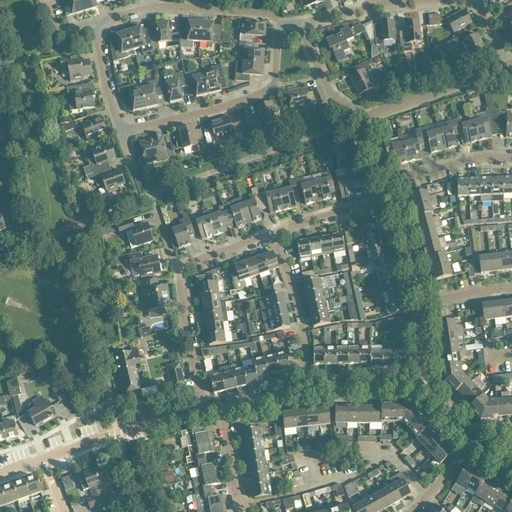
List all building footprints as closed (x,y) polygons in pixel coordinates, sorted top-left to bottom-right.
[(85,12),(81,0),(61,0),(64,9),(69,8),(71,15),(76,13),(77,15),(85,12)] [(81,0),(85,12),(97,8),(94,0),(81,0)] [(429,26),(441,26),(449,25),(454,33),(471,24),(465,11),(447,20),(441,21),(440,15),(428,16),(429,26)] [(187,32),(182,32),(181,34),(180,46),(180,48),(192,49),(193,42),(200,43),(201,23),(188,22),(187,32)] [(374,32),(376,46),(384,45),(384,42),(395,41),(394,32),(393,22),(380,23),(381,32),(374,32)] [(147,29),(149,36),(153,50),(159,49),(158,45),(166,43),(167,49),(180,46),(181,34),(182,32),(181,32),(181,34),(170,35),(168,23),(155,25),(155,28),(147,29)] [(214,24),(201,23),(200,43),(207,43),(207,48),(212,49),(212,43),(218,44),(219,36),(213,36),(214,24)] [(240,31),(239,42),(252,43),(252,37),(265,38),(266,24),(246,23),(245,31),(240,31)] [(363,26),(369,42),(374,40),(372,23),(363,26)] [(400,44),(403,53),(412,52),(411,43),(421,43),(420,33),(419,23),(405,24),(407,40),(400,41),(400,44)] [(140,28),(128,32),(134,51),(141,49),(143,53),(153,50),(149,36),(143,38),(140,28)] [(353,40),(352,37),(348,28),(339,32),(340,35),(326,41),(330,51),(332,50),(333,52),(332,52),(338,64),(346,60),(343,53),(349,50),(346,43),(353,40)] [(134,51),(128,32),(115,36),(117,42),(113,43),(114,44),(115,47),(114,47),(114,48),(114,49),(111,50),(113,63),(128,58),(126,53),(134,51)] [(462,43),(466,50),(466,52),(460,55),(465,64),(472,62),(470,59),(485,51),(477,35),(462,43)] [(443,45),(444,47),(447,52),(460,45),(457,39),(443,45)] [(244,55),(243,62),(243,63),(263,64),(264,51),(245,50),(246,44),(239,44),(239,55),(244,55)] [(369,48),(369,57),(371,57),(371,59),(379,55),(374,46),(372,47),(371,48),(369,48)] [(60,60),(61,70),(68,69),(70,82),(74,82),(84,80),(84,78),(92,77),(89,61),(81,62),(80,56),(60,60)] [(379,58),(373,61),(376,67),(382,64),(379,58)] [(243,63),(243,62),(238,62),(236,62),(236,70),(238,70),(236,70),(235,72),(235,82),(249,83),(250,76),(262,77),(263,64),(243,63)] [(350,78),(359,96),(374,88),(366,74),(371,71),(366,62),(352,70),(355,75),(350,78)] [(212,73),(204,75),(209,95),(221,92),(219,81),(225,80),(222,66),(211,68),(212,73)] [(209,95),(204,75),(197,77),(196,72),(185,74),(187,87),(193,85),(196,98),(209,95)] [(183,88),(186,87),(182,73),(172,75),(173,82),(165,84),(170,104),(183,101),(181,94),(184,94),(183,88)] [(149,88),(141,90),(146,109),(164,105),(158,80),(148,83),(149,88)] [(93,84),(89,85),(66,89),(70,112),(77,111),(94,108),(92,98),(95,97),(93,84)] [(146,109),(141,90),(134,91),(133,86),(121,89),(124,101),(130,100),(133,112),(146,109)] [(326,103),(319,89),(312,92),(313,93),(308,94),(307,90),(297,92),(296,91),(287,92),(291,110),(310,106),(310,105),(317,104),(319,106),(326,103)] [(476,115),(472,116),(478,142),(492,138),(490,131),(498,131),(496,118),(495,113),(490,93),(483,93),(488,111),(485,112),(486,119),(478,121),(476,115)] [(256,132),(250,134),(253,140),(266,135),(263,127),(278,122),(276,116),(278,115),(279,113),(279,111),(279,109),(277,108),(275,107),(273,108),(271,103),(256,108),(259,116),(256,117),(256,116),(255,116),(257,121),(253,122),(256,132)] [(506,113),(495,113),(496,118),(498,131),(506,131),(506,138),(511,138),(511,118),(510,118),(511,112),(507,112),(506,113)] [(478,142),(472,116),(469,117),(470,123),(461,125),(458,115),(453,116),(455,121),(458,135),(463,134),(466,144),(471,142),(471,144),(478,142)] [(242,133),(240,125),(238,117),(231,119),(232,121),(230,121),(229,118),(210,123),(216,141),(241,133),(242,133)] [(100,119),(82,125),(87,139),(106,133),(100,119)] [(253,140),(250,134),(246,121),(245,121),(246,123),(240,125),(242,133),(241,133),(246,149),(255,146),(253,140)] [(447,129),(439,131),(443,149),(448,148),(448,150),(456,147),(453,136),(458,135),(455,121),(446,123),(447,129)] [(61,127),(64,133),(77,129),(74,122),(61,127)] [(181,150),(183,149),(183,150),(193,147),(194,153),(204,151),(202,139),(196,141),(193,127),(179,131),(181,141),(179,142),(178,143),(177,144),(177,146),(178,148),(179,149),(181,150)] [(428,128),(419,130),(424,149),(429,148),(431,154),(439,152),(438,151),(443,149),(439,131),(430,134),(428,128)] [(424,149),(419,130),(414,131),(416,140),(408,142),(406,137),(402,137),(409,163),(417,161),(416,159),(421,158),(419,151),(424,149)] [(139,143),(144,164),(145,164),(144,160),(158,157),(159,161),(168,159),(166,152),(163,137),(161,138),(161,135),(152,137),(152,140),(139,143)] [(409,163),(402,137),(398,138),(400,144),(391,147),(390,141),(383,142),(389,164),(395,162),(396,166),(409,163)] [(88,161),(93,174),(107,169),(105,163),(116,159),(110,145),(103,148),(102,146),(91,150),(94,159),(88,161)] [(207,150),(210,158),(222,154),(219,146),(207,150)] [(322,152),(316,154),(318,160),(324,158),(322,152)] [(107,169),(93,174),(86,177),(87,177),(88,181),(92,182),(95,181),(97,188),(103,186),(106,194),(118,189),(117,188),(125,185),(120,171),(109,175),(107,169)] [(352,170),(348,171),(354,196),(367,193),(363,173),(353,176),(352,170)] [(335,172),(330,173),(334,189),(339,188),(342,199),(354,196),(348,171),(344,172),(346,178),(337,180),(335,172)] [(323,201),(331,199),(329,190),(334,189),(330,173),(321,175),(322,181),(314,183),(318,201),(323,200),(323,201)] [(469,197),(480,197),(481,197),(480,180),(480,175),(475,175),(475,180),(469,180),(469,197)] [(299,178),(294,180),(296,190),(301,189),(306,205),(314,203),(313,202),(318,201),(314,183),(305,185),(303,179),(299,180),(299,178)] [(511,178),(502,179),(503,196),(511,195),(511,178)] [(481,197),(480,197),(481,203),(492,202),(492,196),(491,179),(480,180),(481,197)] [(502,179),(491,179),(492,196),(503,196),(502,179)] [(280,185),(276,186),(283,211),(296,208),(292,192),(296,190),(294,180),(289,181),(290,189),(282,191),(280,185)] [(457,197),(469,197),(469,180),(457,181),(457,197)] [(274,193),(259,197),(263,210),(269,209),(270,215),(283,211),(276,186),(273,187),(274,193)] [(251,202),(242,205),(248,223),(253,221),(253,223),(261,220),(259,212),(263,210),(259,197),(256,189),(251,191),(253,195),(249,197),(251,202)] [(210,190),(199,194),(202,202),(213,198),(210,190)] [(411,196),(414,207),(436,201),(435,196),(428,198),(427,192),(411,196)] [(87,199),(89,206),(101,202),(98,195),(87,199)] [(228,205),(223,207),(227,218),(229,223),(234,221),(237,229),(244,226),(244,224),(248,223),(242,205),(240,199),(227,203),(228,205)] [(415,217),(431,214),(430,213),(432,213),(431,208),(438,206),(436,201),(414,207),(416,217),(415,217)] [(206,212),(214,237),(227,232),(224,225),(229,223),(227,218),(223,207),(219,208),(220,213),(211,216),(209,211),(206,212)] [(194,218),(189,220),(194,231),(198,230),(202,241),(214,237),(206,212),(202,213),(204,219),(196,222),(194,218)] [(415,217),(418,229),(440,222),(439,217),(432,219),(431,214),(415,217)] [(194,231),(189,220),(189,218),(179,222),(181,227),(172,231),(179,249),(192,245),(189,237),(195,235),(193,231),(194,231)] [(131,222),(117,226),(120,234),(125,233),(127,237),(131,249),(132,249),(137,247),(137,248),(153,242),(147,225),(134,229),(131,222)] [(418,229),(420,239),(436,235),(435,228),(441,226),(440,222),(418,229)] [(359,230),(362,241),(379,237),(376,225),(359,230)] [(107,228),(101,230),(103,237),(109,234),(107,228)] [(350,232),(345,233),(347,245),(353,243),(352,242),(350,232)] [(342,235),(330,237),(333,254),(345,252),(342,235)] [(420,239),(423,250),(446,244),(445,238),(438,240),(436,235),(420,239)] [(330,237),(319,239),(322,256),(333,254),(330,237)] [(362,241),(365,252),(382,248),(379,237),(362,241)] [(319,239),(308,241),(311,258),(322,256),(319,239)] [(311,258),(308,241),(296,243),(299,260),(311,258)] [(456,241),(446,244),(447,247),(448,250),(457,247),(456,242),(456,241)] [(428,259),(442,256),(440,249),(447,247),(446,244),(423,250),(426,260),(428,259)] [(368,264),(372,263),(372,262),(389,258),(388,253),(383,254),(382,248),(365,252),(368,264)] [(267,252),(262,254),(269,272),(278,268),(273,253),(268,255),(267,252)] [(141,254),(131,256),(128,257),(131,269),(138,268),(140,277),(161,273),(157,257),(142,261),(141,254)] [(258,258),(254,260),(259,275),(269,272),(262,254),(257,256),(258,258)] [(511,261),(511,254),(500,256),(502,271),(511,270),(511,261)] [(428,259),(431,271),(449,266),(446,255),(442,256),(428,259)] [(500,256),(489,257),(491,273),(502,271),(500,256)] [(491,273),(489,257),(479,258),(481,274),(491,273)] [(372,262),(372,263),(375,273),(392,269),(389,258),(372,262)] [(248,259),(243,260),(249,279),(259,275),(254,260),(249,262),(248,259)] [(230,274),(236,291),(240,290),(242,289),(244,287),(245,285),(245,283),(244,281),(249,279),(243,260),(238,262),(239,265),(234,267),(236,272),(230,274)] [(449,266),(431,271),(434,282),(451,277),(449,266)] [(375,273),(378,285),(395,280),(392,269),(375,273)] [(313,271),(311,272),(302,274),(303,280),(314,277),(313,271)] [(198,291),(199,296),(218,294),(223,293),(222,281),(220,281),(219,276),(205,278),(206,284),(200,285),(201,290),(198,291)] [(305,288),(306,295),(328,289),(329,289),(326,278),(308,282),(298,284),(299,289),(305,288)] [(146,301),(148,311),(170,309),(167,286),(155,288),(154,280),(141,282),(144,302),(146,301)] [(378,285),(381,295),(398,291),(395,280),(378,285)] [(272,287),(274,293),(286,290),(284,284),(272,287)] [(306,295),(308,305),(331,300),(328,289),(306,295)] [(381,295),(384,307),(401,302),(398,291),(381,295)] [(203,301),(203,306),(219,304),(218,294),(199,296),(200,301),(203,301)] [(266,298),(268,309),(285,306),(283,294),(266,298)] [(345,297),(348,309),(350,308),(355,307),(352,296),(348,297),(345,297)] [(311,316),(311,317),(327,313),(333,312),(331,300),(308,305),(310,311),(308,311),(309,316),(311,316)] [(511,301),(503,302),(505,318),(511,317),(511,301)] [(401,302),(384,307),(387,317),(404,313),(401,302)] [(503,302),(492,304),(494,319),(505,318),(503,302)] [(201,311),(202,316),(226,313),(224,303),(219,304),(203,306),(204,310),(201,311)] [(494,319),(492,304),(481,305),(483,321),(494,319)] [(261,311),(263,322),(287,317),(285,306),(268,309),(261,311)] [(350,308),(348,309),(351,321),(358,321),(355,307),(350,308)] [(206,326),(222,324),(227,323),(226,313),(202,316),(202,322),(205,321),(206,326)] [(327,313),(311,317),(313,328),(329,325),(327,313)] [(287,317),(263,322),(266,333),(273,331),(273,332),(290,328),(287,317)] [(438,323),(440,334),(463,331),(462,326),(455,327),(454,321),(438,323)] [(204,331),(205,336),(223,334),(222,324),(206,326),(207,331),(204,331)] [(440,334),(441,345),(457,343),(456,337),(463,336),(463,331),(440,334)] [(223,334),(205,336),(205,342),(208,341),(209,346),(224,344),(223,334)] [(397,345),(394,345),(394,368),(405,368),(405,341),(400,341),(397,345)] [(441,345),(443,356),(465,352),(464,347),(458,348),(457,343),(441,345)] [(176,344),(170,346),(175,363),(180,362),(176,344)] [(388,351),(382,351),(382,368),(394,368),(394,345),(388,345),(388,346),(388,351)] [(348,365),(359,365),(359,347),(347,348),(348,365)] [(359,347),(359,365),(366,364),(366,369),(371,369),(371,351),(371,347),(359,347)] [(382,347),(371,347),(371,351),(371,369),(382,368),(382,351),(382,347)] [(142,372),(136,348),(130,350),(131,353),(114,357),(123,394),(141,389),(137,373),(142,372)] [(313,366),(325,365),(324,348),(313,348),(313,366)] [(325,365),(337,365),(336,348),(324,348),(325,365)] [(337,365),(348,365),(347,348),(336,348),(337,365)] [(216,355),(214,349),(201,350),(203,358),(216,357),(216,355)] [(443,356),(444,366),(444,367),(460,364),(459,358),(466,357),(465,352),(443,356)] [(286,354),(274,356),(278,373),(290,370),(286,354)] [(274,356),(264,359),(268,375),(278,373),(274,356)] [(252,362),(253,367),(257,384),(263,382),(262,377),(268,375),(264,359),(252,362)] [(179,364),(167,367),(173,391),(185,388),(179,364)] [(455,393),(457,392),(468,381),(461,373),(460,364),(444,367),(444,366),(443,367),(445,382),(455,393)] [(235,365),(230,366),(236,389),(247,386),(243,370),(237,371),(235,365)] [(40,366),(39,373),(48,375),(49,367),(40,366)] [(221,375),(220,375),(225,392),(236,389),(230,366),(219,369),(221,375)] [(253,367),(243,370),(247,386),(257,384),(253,367)] [(511,374),(492,377),(493,383),(499,382),(504,381),(511,380),(511,374)] [(225,392),(220,375),(209,378),(213,394),(225,392)] [(10,396),(10,398),(13,397),(18,420),(26,415),(21,407),(18,396),(21,395),(17,378),(7,384),(10,396)] [(457,392),(463,399),(480,383),(476,379),(471,384),(468,381),(457,392)] [(463,399),(471,407),(482,396),(478,392),(484,386),(480,383),(463,399)] [(64,391),(57,396),(60,402),(68,397),(64,391)] [(501,401),(496,401),(497,417),(507,416),(506,393),(501,394),(501,401)] [(482,396),(471,407),(469,409),(480,421),(498,420),(497,417),(496,401),(487,402),(482,396)] [(29,406),(32,412),(28,414),(36,427),(52,418),(41,398),(33,403),(33,404),(29,406)] [(403,423),(417,439),(430,427),(410,405),(381,405),(381,408),(381,423),(403,423)] [(335,424),(346,424),(346,407),(335,407),(335,424)] [(346,424),(358,424),(358,408),(346,407),(346,424)] [(328,408),(317,410),(318,426),(330,425),(328,408)] [(358,424),(370,424),(370,408),(358,408),(358,424)] [(381,424),(381,423),(381,408),(370,408),(370,424),(381,424)] [(317,410),(305,411),(307,428),(318,426),(317,410)] [(293,412),(295,429),(296,429),(296,432),(300,432),(300,428),(307,428),(305,411),(293,412)] [(284,430),(295,429),(293,412),(282,414),(284,430)] [(3,425),(1,425),(4,441),(18,437),(14,423),(16,422),(15,416),(2,419),(3,425)] [(273,420),(276,437),(281,437),(279,419),(273,420)] [(238,426),(237,426),(239,437),(240,437),(244,436),(245,443),(240,444),(262,440),(260,429),(252,430),(251,424),(243,425),(240,425),(238,426)] [(416,440),(424,448),(436,437),(438,435),(430,427),(417,439),(416,440)] [(185,438),(187,448),(211,443),(210,439),(211,439),(210,432),(203,434),(202,428),(187,431),(181,433),(182,438),(185,438)] [(424,448),(432,457),(444,445),(436,437),(424,448)] [(246,448),(247,454),(264,451),(262,440),(240,444),(241,449),(246,448)] [(194,462),(194,464),(208,461),(207,455),(214,453),(213,447),(212,447),(211,443),(187,448),(189,457),(186,458),(187,464),(194,462)] [(444,445),(432,457),(440,465),(452,454),(444,445)] [(247,454),(249,465),(265,463),(264,451),(247,454)] [(283,466),(291,464),(295,463),(293,457),(284,458),(281,458),(283,466)] [(197,469),(199,479),(218,476),(217,471),(218,470),(217,464),(209,466),(208,461),(194,464),(195,470),(197,469)] [(249,465),(251,477),(267,474),(265,463),(249,465)] [(466,488),(475,474),(465,468),(453,488),(463,493),(466,488)] [(100,469),(78,477),(83,491),(89,489),(90,489),(94,499),(87,501),(90,509),(106,503),(103,495),(102,496),(98,486),(105,483),(100,469)] [(171,472),(163,473),(165,483),(173,482),(171,472)] [(251,477),(252,488),(269,485),(267,474),(251,477)] [(474,496),(475,497),(484,482),(485,480),(475,474),(466,488),(476,494),(474,496)] [(199,489),(200,495),(215,493),(214,486),(221,485),(219,479),(218,479),(218,476),(199,479),(201,489),(199,489)] [(299,478),(295,479),(296,482),(298,486),(304,484),(304,483),(302,477),(299,478)] [(37,478),(25,482),(30,497),(42,492),(37,478)] [(403,481),(392,486),(400,501),(411,495),(403,481)] [(25,482),(13,486),(18,501),(30,497),(25,482)] [(482,507),(485,503),(493,488),(484,482),(475,497),(474,496),(472,501),(482,507)] [(269,485),(252,488),(254,499),(271,497),(269,485)] [(340,485),(334,486),(339,498),(344,496),(340,485)] [(13,486),(1,491),(6,505),(18,501),(13,486)] [(392,486),(382,492),(391,506),(400,501),(392,486)] [(485,503),(494,508),(503,494),(493,488),(485,503)] [(382,492),(372,497),(380,511),(391,506),(382,492)] [(197,511),(199,511),(205,511),(224,507),(223,502),(224,502),(223,496),(216,498),(215,493),(200,495),(191,497),(192,504),(195,503),(197,511)] [(308,494),(302,496),(305,506),(311,504),(308,494)] [(494,508),(500,511),(505,511),(511,501),(511,499),(503,494),(494,508)] [(380,511),(372,497),(362,503),(367,511),(380,511)] [(292,498),(282,500),(285,511),(295,508),(293,503),(292,498)] [(367,511),(362,503),(352,509),(354,511),(367,511)]
